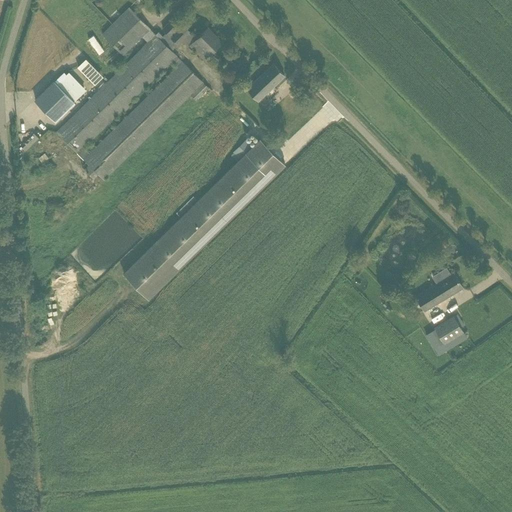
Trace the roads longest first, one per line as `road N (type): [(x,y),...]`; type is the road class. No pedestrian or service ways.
road 1 (unclassified): [(35,511),(2,110),(26,0)]
road 2 (unclassified): [(511,283),(233,0)]
